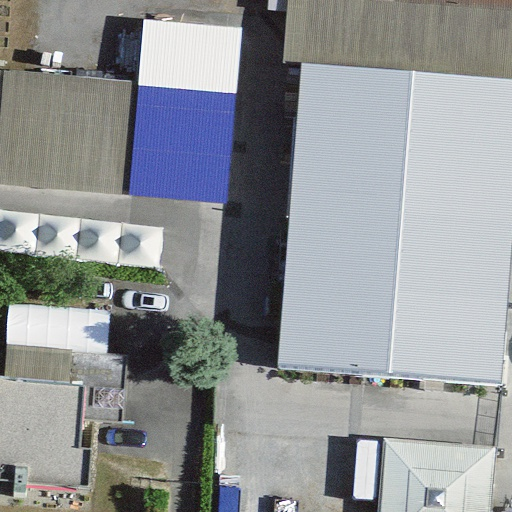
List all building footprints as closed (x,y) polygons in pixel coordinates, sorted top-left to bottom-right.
[(142,78),(0,71),(0,198),(235,209),(242,26),(145,22),(142,78)] [(511,73),(317,61),(298,368),(511,381),(511,73)] [(0,250),(0,254),(162,264),(164,224),(2,215),(0,250)] [(0,379),(0,479),(91,486),(95,420),(122,422),(127,354),(104,352),(106,315),(11,308),(6,380),(0,379)] [(498,511),(501,447),(389,442),(386,511),(498,511)]
